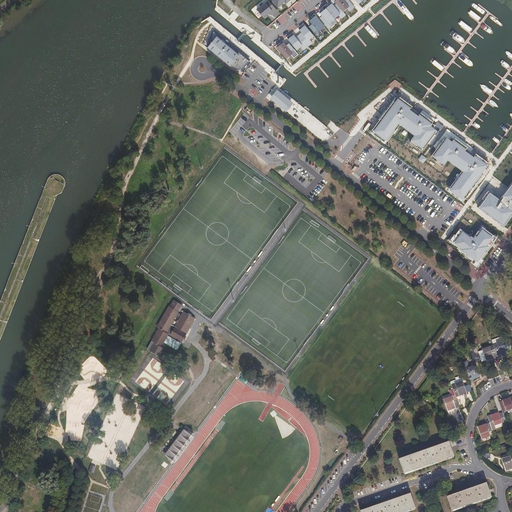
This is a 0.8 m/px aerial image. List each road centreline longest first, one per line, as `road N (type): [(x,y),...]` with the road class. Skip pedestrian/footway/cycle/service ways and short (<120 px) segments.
road 1 (track): [(4,511),(120,240),(130,173),(174,87)]
road 2 (residential): [(210,71),(479,289)]
road 3 (unclassified): [(316,511),(479,289)]
road 4 (residential): [(511,384),(486,394),(469,421),(472,454),(499,480)]
